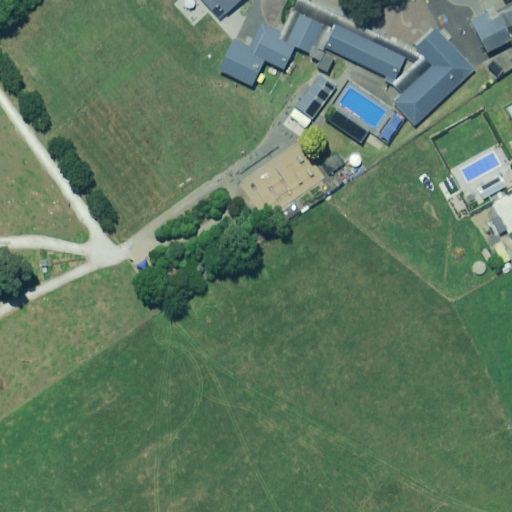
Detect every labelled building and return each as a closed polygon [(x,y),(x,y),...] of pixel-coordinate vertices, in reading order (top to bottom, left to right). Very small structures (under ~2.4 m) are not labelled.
[(194,0),(214,21),(221,16),(223,16),(240,0),(194,0)] [(506,22),(498,6),(471,20),(479,36),(506,22)] [(320,22),(298,11),(284,39),(306,50),(320,22)] [(331,22),(319,47),(389,81),(401,56),(331,22)] [(292,49),(262,35),(250,59),(280,74),(292,49)] [(444,54),(418,40),(385,103),(424,123),(439,94),(426,88),(444,54)] [(316,71),(294,103),(311,114),(332,82),(316,71)] [(498,71),(479,73),(482,94),(500,92),(498,71)] [(336,108),(328,120),(362,142),(370,130),(336,108)] [(405,119),(395,114),(381,136),(390,142),(405,119)] [(346,163),(338,153),(323,165),(331,174),(346,163)]
